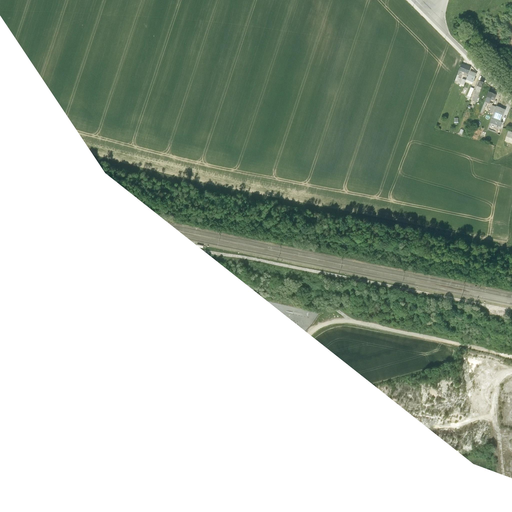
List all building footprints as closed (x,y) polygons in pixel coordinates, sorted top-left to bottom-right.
[(470,67),(462,63),(459,70),(463,72),(468,74),(470,67)] [(463,72),(459,70),(454,82),(458,84),(463,72)] [(476,73),(470,70),(466,80),(473,82),(476,73)] [(494,100),(497,94),(494,93),(489,91),(484,103),(489,105),(491,99),(494,100)] [(496,107),(491,105),(489,112),(493,113),(491,118),(500,122),(506,109),(497,106),(496,107)]
